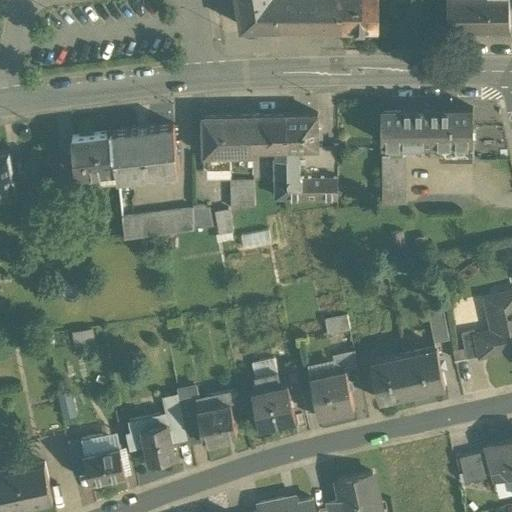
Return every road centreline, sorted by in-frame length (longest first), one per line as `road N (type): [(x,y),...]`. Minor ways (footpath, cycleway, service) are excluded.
road 1 (tertiary): [(507,71),(205,77),(0,104)]
road 2 (residential): [(511,404),(308,449),(126,511)]
